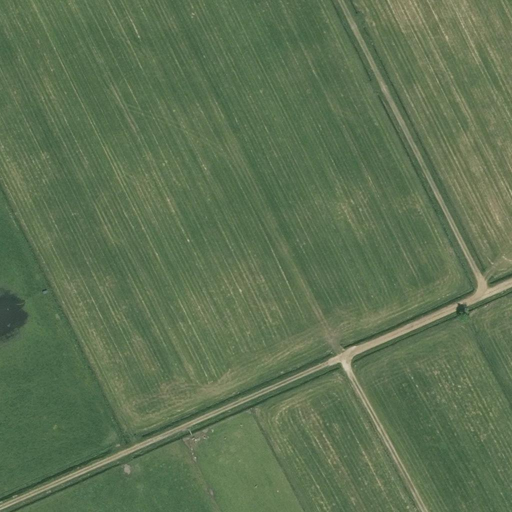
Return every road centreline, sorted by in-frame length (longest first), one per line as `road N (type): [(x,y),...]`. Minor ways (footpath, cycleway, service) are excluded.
road 1 (track): [(511,282),(0,507)]
road 2 (unknown): [(484,294),(337,0)]
